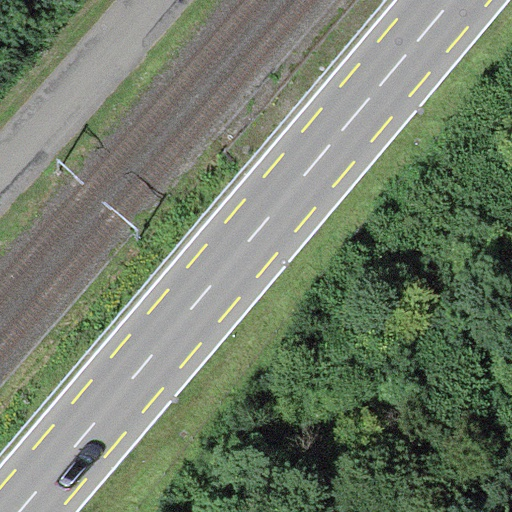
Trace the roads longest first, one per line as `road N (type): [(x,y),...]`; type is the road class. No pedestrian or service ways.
road 1 (primary): [(449,0),(147,334),(1,511)]
road 2 (unclassified): [(147,0),(0,165)]
